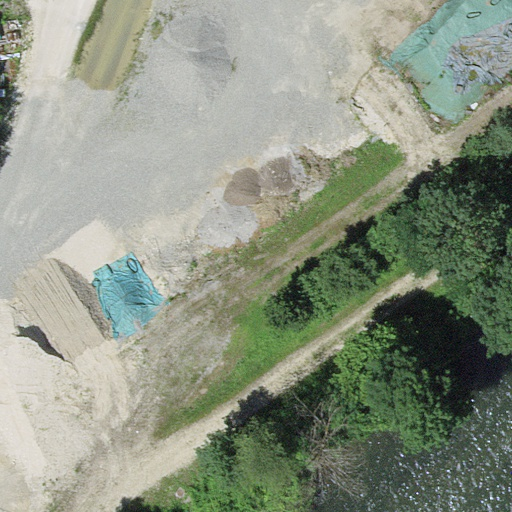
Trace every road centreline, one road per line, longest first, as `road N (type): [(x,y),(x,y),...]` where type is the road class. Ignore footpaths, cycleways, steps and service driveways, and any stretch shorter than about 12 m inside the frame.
road 1 (track): [(511,203),(376,318),(92,511)]
road 2 (track): [(81,0),(0,237)]
